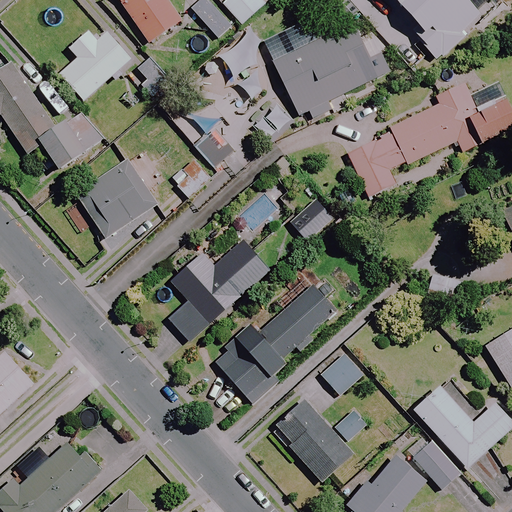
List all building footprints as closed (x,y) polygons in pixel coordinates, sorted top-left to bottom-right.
[(115,0),(147,45),(179,23),(163,0),(115,0)] [(222,0),(219,4),(240,27),(265,5),(260,0),(222,0)] [(230,28),(205,2),(192,14),(216,41),(230,28)] [(440,44),(409,10),(385,32),(416,66),(440,44)] [(129,63),(96,26),(69,50),(77,60),(58,77),(82,104),(129,63)] [(376,79),(350,26),(271,65),(297,119),(307,114),(310,120),(330,111),(326,104),(376,79)] [(259,62),(245,41),(217,59),(231,80),(259,62)] [(168,86),(150,59),(131,73),(149,99),(168,86)] [(54,131),(9,63),(0,68),(0,119),(26,158),(41,147),(58,173),(101,144),(81,113),(54,131)] [(260,94),(249,79),(237,89),(249,103),(260,94)] [(476,115),(462,86),(433,100),(436,106),(379,134),(382,139),(346,156),(367,199),(394,186),(387,172),(404,163),(406,167),(453,144),(459,156),(511,130),(511,119),(503,102),(476,115)] [(288,121),(273,106),(250,129),(265,144),(288,121)] [(231,154),(212,133),(193,150),(212,170),(231,154)] [(156,207),(125,163),(74,198),(104,242),(156,207)] [(208,182),(197,170),(176,189),(187,201),(208,182)] [(330,220),(313,202),(288,225),(305,244),(330,220)] [(511,217),(503,222),(511,240),(511,217)] [(267,273),(241,244),(213,269),(200,256),(169,283),(187,303),(167,321),(188,344),(267,273)] [(335,316),(311,288),(256,336),(249,328),(211,362),(248,403),(316,344),(310,338),(335,316)] [(511,329),(483,348),(511,393),(511,329)] [(0,414),(32,386),(3,355),(0,357),(0,414)] [(363,378),(344,355),(318,376),(338,399),(363,378)] [(472,425),(438,388),(411,413),(466,471),(511,428),(511,425),(493,405),(472,425)] [(289,417),(292,419),(289,427),(279,436),(289,447),(286,450),(318,486),(350,457),(303,405),(289,417)] [(364,427),(349,414),(331,435),(346,448),(364,427)] [(459,475),(430,442),(410,459),(440,492),(459,475)] [(56,511),(96,477),(67,445),(24,484),(17,476),(0,492),(0,511),(56,511)] [(400,511),(425,482),(394,457),(369,487),(365,484),(345,508),(349,511),(400,511)] [(104,511),(143,511),(145,511),(128,492),(104,511)]
